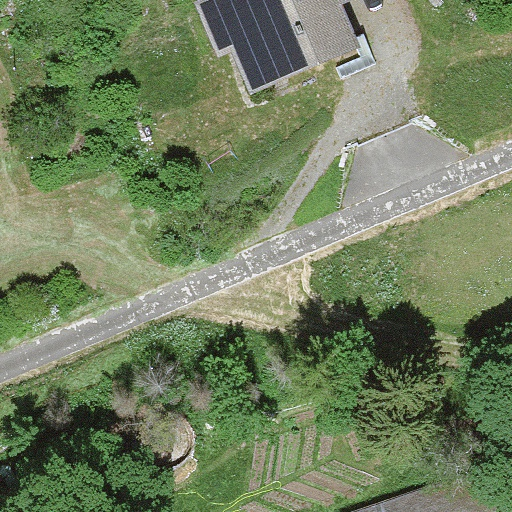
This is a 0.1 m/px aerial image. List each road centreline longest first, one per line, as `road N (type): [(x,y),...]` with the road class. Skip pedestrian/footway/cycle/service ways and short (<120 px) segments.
road 1 (residential): [(0,370),(511,158)]
road 2 (track): [(229,275),(312,315),(436,350),(511,361)]
